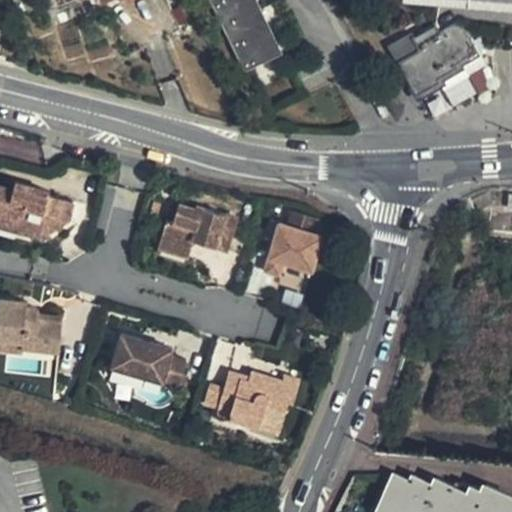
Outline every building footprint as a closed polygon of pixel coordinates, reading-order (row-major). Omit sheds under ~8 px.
[(213,0),(217,8),(227,31),(237,50),(246,70),(279,55),(269,34),(260,15),(253,0),(213,0)] [(417,94),(441,83),(439,78),(461,67),(459,63),(477,53),(459,19),(440,29),(438,25),(414,37),(413,34),(391,46),(417,94)] [(0,186),(0,210),(4,211),(3,217),(17,220),(15,229),(44,235),(66,213),(69,198),(46,192),(46,189),(13,182),(12,189),(0,186)] [(168,210),(160,241),(191,249),(195,233),(197,226),(207,228),(205,235),(231,242),(239,208),(199,199),(198,201),(180,196),(176,212),(168,210)] [(4,211),(0,210),(0,226),(15,229),(17,220),(3,217),(4,211)] [(278,222),(264,270),(279,275),(282,261),(311,269),(321,234),(311,231),(315,217),(291,210),(287,225),(278,222)] [(197,226),(195,233),(205,235),(207,228),(197,226)] [(28,300),(0,298),(0,350),(23,352),(23,345),(60,348),(62,318),(47,318),(47,312),(39,312),(39,311),(38,309),(36,307),(34,305),(33,304),(31,304),(29,304),(28,300)] [(170,345),(119,330),(110,363),(176,382),(183,357),(168,352),(170,345)] [(246,377),(248,368),(231,362),(225,380),(239,383),(241,375),(246,377)] [(225,380),(216,409),(279,430),(289,395),(279,392),(284,376),(281,375),(249,366),(248,368),(246,377),(241,375),(239,383),(225,380)] [(283,368),(281,375),(284,376),(279,392),(289,395),(292,396),(299,373),(283,368)] [(511,511),(511,493),(485,481),(482,488),(472,483),(469,490),(436,475),(433,481),(413,472),(410,477),(394,470),(376,511),(377,511),(511,511)]
